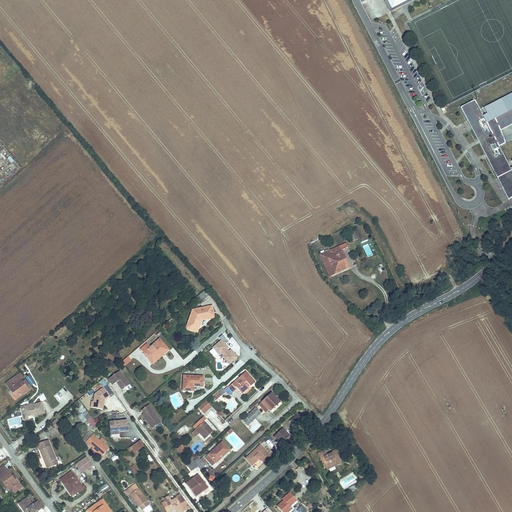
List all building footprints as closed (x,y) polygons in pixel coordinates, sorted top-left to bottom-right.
[(385,0),(392,12),(416,0),(385,0)] [(511,169),(511,170),(500,148),(506,144),(501,131),(499,125),(505,122),(507,126),(511,122),(511,94),(485,109),(488,115),(484,117),(476,101),(461,108),(468,122),(476,118),(480,127),(475,129),(480,139),(500,178),(506,175),(511,187),(511,169)] [(511,122),(507,126),(505,122),(499,125),(501,131),(511,125),(511,122)] [(480,139),(478,140),(479,142),(509,201),(511,199),(511,187),(506,175),(500,178),(480,139)] [(330,275),(336,273),(333,266),(347,260),(342,249),(349,246),(347,243),(321,254),(330,275)] [(333,266),(336,273),(350,267),(347,260),(333,266)] [(205,292),(199,297),(204,302),(209,297),(205,292)] [(187,329),(197,332),(201,320),(214,317),(211,307),(192,311),(187,329)] [(222,335),(220,338),(222,340),(222,339),(226,343),(228,341),(222,335)] [(148,343),(140,349),(150,360),(162,350),(164,353),(168,349),(159,338),(150,345),(148,343)] [(222,340),(213,347),(220,355),(222,353),(224,356),(223,356),(230,364),(238,357),(231,349),(229,351),(227,349),(229,348),(226,343),(222,339),(222,340)] [(127,357),(122,362),(124,366),(131,361),(127,357)] [(120,370),(108,379),(113,385),(118,381),(119,383),(118,383),(122,390),(130,384),(120,370)] [(239,384),(236,381),(229,388),(233,393),(235,391),(234,389),(236,388),(242,395),(249,389),(248,388),(251,386),(252,387),(256,383),(255,382),(256,382),(247,371),(242,375),(248,382),(245,384),(243,381),(239,384)] [(17,373),(5,383),(17,397),(29,387),(17,373)] [(183,375),(182,390),(192,391),(192,386),(202,387),(203,376),(183,375)] [(91,401),(91,407),(103,409),(105,399),(113,394),(108,385),(95,394),(93,402),(91,401)] [(41,402),(46,399),(43,393),(38,396),(41,402)] [(272,394),(260,405),(266,412),(269,409),(271,412),(280,404),(272,394)] [(78,417),(82,424),(85,422),(90,431),(97,427),(80,399),(74,403),(82,415),(78,417)] [(204,415),(212,407),(206,401),(197,408),(204,415)] [(18,407),(20,416),(23,416),(27,415),(29,414),(33,413),(33,416),(40,415),(38,405),(30,406),(30,405),(18,407)] [(161,422),(148,405),(141,410),(144,413),(142,414),(152,428),(161,422)] [(257,407),(243,420),(247,425),(261,413),(257,407)] [(221,432),(228,426),(212,408),(205,415),(221,432)] [(296,415),(290,421),(298,431),(305,426),(296,415)] [(59,416),(51,423),(55,428),(63,421),(59,416)] [(204,417),(196,424),(199,427),(196,429),(205,439),(213,431),(204,422),(206,420),(204,417)] [(128,420),(110,422),(111,432),(128,430),(128,420)] [(63,421),(55,428),(57,431),(65,425),(63,421)] [(176,431),(179,435),(186,430),(184,426),(176,431)] [(283,428),(273,437),(280,445),(291,436),(283,428)] [(238,451),(245,444),(234,432),(227,439),(238,451)] [(92,434),(86,441),(102,455),(108,448),(92,434)] [(15,451),(20,448),(15,441),(10,444),(15,451)] [(141,441),(132,448),(135,452),(144,445),(141,441)] [(223,441),(205,457),(213,465),(230,449),(223,441)] [(36,446),(41,458),(45,469),(56,465),(53,459),(47,442),(36,446)] [(180,454),(185,448),(181,445),(176,450),(180,454)] [(260,447),(246,459),(252,466),(260,459),(264,464),(271,458),(260,447)] [(325,450),(318,453),(324,465),(327,463),(328,466),(335,463),(336,465),(341,463),(335,450),(330,452),(331,454),(328,455),(325,450)] [(84,460),(76,466),(79,470),(87,464),(84,460)] [(195,463),(198,467),(200,469),(204,465),(199,460),(195,463)] [(195,463),(194,461),(187,465),(192,471),(198,467),(195,463)] [(0,479),(7,489),(10,487),(18,481),(14,476),(11,477),(2,465),(0,465),(0,479)] [(60,480),(65,489),(68,487),(73,496),(78,493),(77,491),(82,487),(72,472),(60,480)] [(199,475),(186,485),(196,497),(208,488),(199,475)] [(356,490),(354,475),(340,477),(341,488),(349,487),(350,491),(356,490)] [(18,481),(10,487),(13,491),(21,485),(18,481)] [(100,487),(102,492),(109,489),(107,483),(100,487)] [(68,487),(65,489),(71,497),(73,496),(68,487)] [(138,488),(129,495),(137,507),(139,505),(142,510),(150,504),(138,488)] [(283,501),(277,506),(281,511),(286,511),(291,508),(289,506),(296,500),(289,492),(281,499),(283,501)] [(28,503),(30,501),(26,495),(17,501),(25,511),(38,511),(36,511),(34,511),(33,511),(32,510),(33,510),(30,506),(29,507),(29,506),(30,505),(28,503)] [(191,508),(182,496),(172,501),(170,497),(165,499),(166,502),(164,503),(167,511),(170,511),(172,511),(171,509),(175,507),(177,511),(183,509),(184,511),(191,508)] [(86,508),(88,511),(111,511),(103,498),(86,508)] [(42,505),(38,499),(32,503),(37,510),(42,505)] [(37,510),(32,503),(30,501),(28,503),(30,505),(29,506),(29,507),(30,506),(33,510),(32,510),(33,511),(34,511),(36,511),(38,511),(37,510)]
